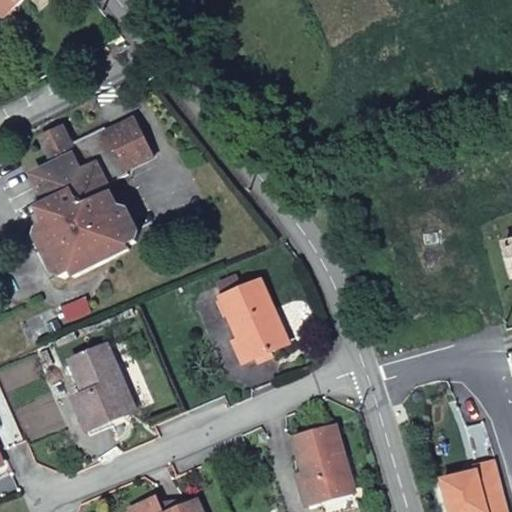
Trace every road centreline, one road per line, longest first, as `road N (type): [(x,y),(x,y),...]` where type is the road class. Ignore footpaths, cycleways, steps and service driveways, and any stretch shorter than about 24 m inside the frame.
road 1 (tertiary): [(365,368),(314,249),(112,0)]
road 2 (residential): [(51,511),(365,368)]
road 3 (tertiary): [(407,511),(365,368)]
